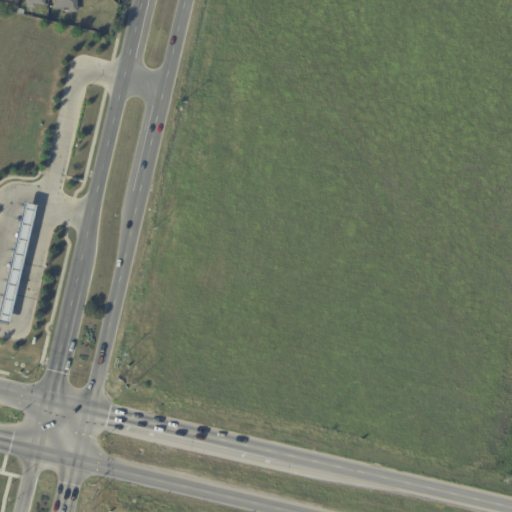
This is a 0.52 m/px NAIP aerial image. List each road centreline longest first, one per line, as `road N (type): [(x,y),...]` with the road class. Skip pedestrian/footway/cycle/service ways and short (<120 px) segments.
road 1 (secondary): [(141,0),(79,271)]
road 2 (primary): [(511,510),(275,455)]
road 3 (secondary): [(89,412),(141,190)]
road 4 (primary): [(76,462),(289,511)]
road 5 (primary): [(275,455),(89,412)]
road 6 (secondary): [(79,271),(48,403)]
